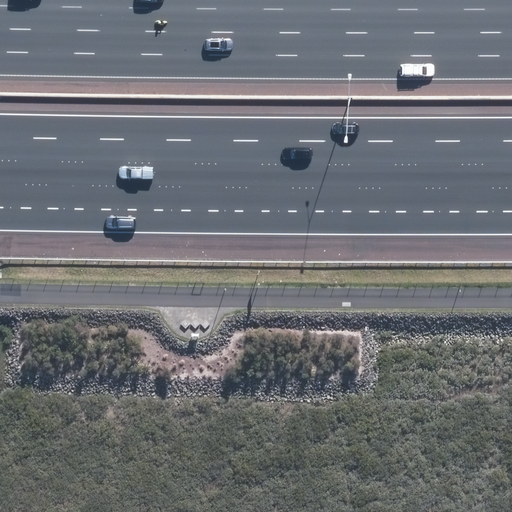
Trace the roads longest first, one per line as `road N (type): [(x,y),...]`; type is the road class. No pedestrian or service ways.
road 1 (motorway): [(0,26),(511,31)]
road 2 (motorway): [(511,164),(0,159)]
